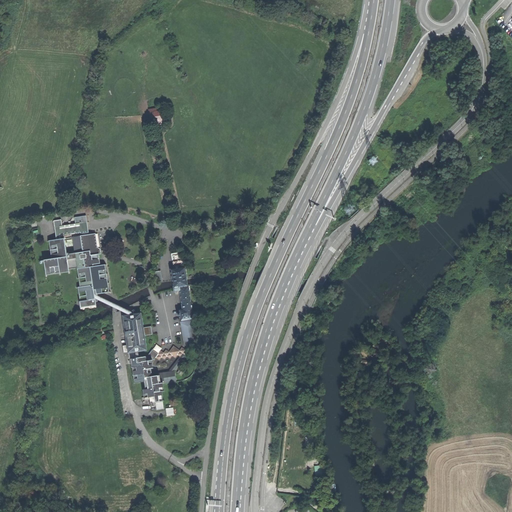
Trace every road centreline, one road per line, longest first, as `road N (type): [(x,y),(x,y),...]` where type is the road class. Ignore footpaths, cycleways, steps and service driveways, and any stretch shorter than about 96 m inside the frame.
road 1 (unclassified): [(255,511),(266,404),(302,304),(357,219),(465,120),(483,78),(478,43)]
road 2 (unclassified): [(368,33),(244,288),(215,394),(201,511)]
road 3 (trunk): [(368,33),(335,136),(243,349),(219,511)]
road 4 (trunk): [(234,511),(259,350),(309,225)]
road 5 (trunk): [(309,225),(371,88),(390,0)]
road 6 (trunk): [(309,225),(325,212),(433,28)]
